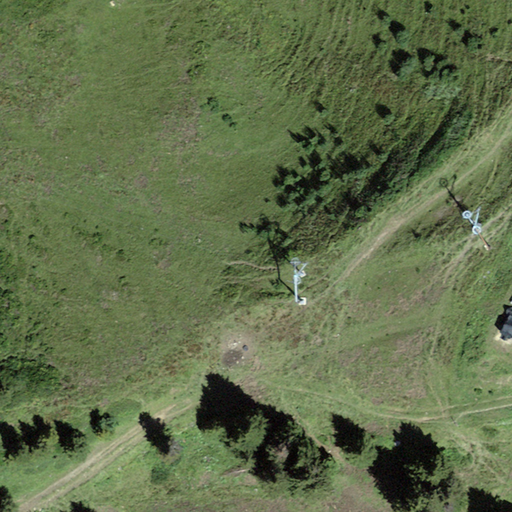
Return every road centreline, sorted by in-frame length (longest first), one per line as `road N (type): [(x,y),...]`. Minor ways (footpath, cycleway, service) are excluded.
road 1 (track): [(32,511),(120,439),(229,379),(266,378),(376,410),(441,416),(511,404)]
road 2 (track): [(229,379),(358,247),(492,146),(511,116)]
